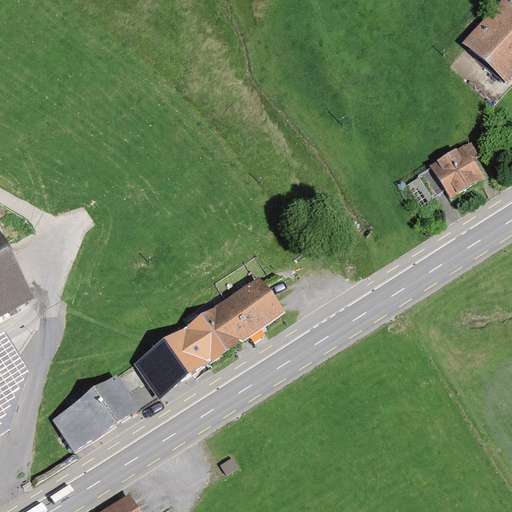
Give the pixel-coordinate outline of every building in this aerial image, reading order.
[(511,0),(510,0),(460,50),(502,93),(511,83),(511,0)] [(464,152),(426,175),(447,210),(485,187),(464,152)] [(0,327),(29,313),(0,254),(0,327)] [(258,291),(142,365),(165,401),(281,327),(258,291)] [(115,388),(54,423),(74,457),(135,422),(115,388)] [(0,416),(0,440),(10,434),(0,416)] [(98,508),(100,511),(145,511),(134,490),(98,508)]
